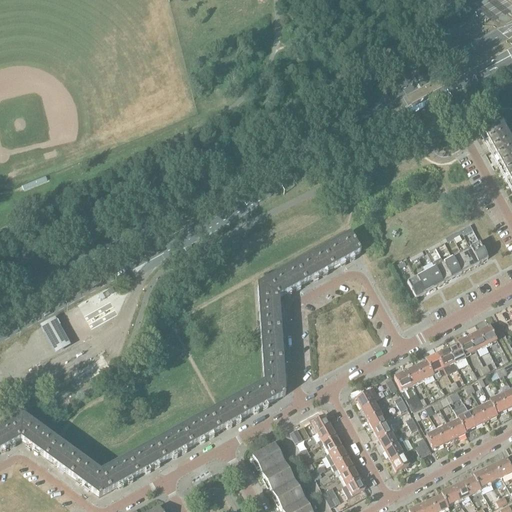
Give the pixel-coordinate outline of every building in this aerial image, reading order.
[(511,148),(500,127),(482,137),(511,191),(511,148)] [(350,237),(323,251),(333,270),(360,255),(350,237)] [(487,260),(479,244),(469,249),(478,265),(487,260)] [(460,254),(468,269),(469,270),(478,265),(469,249),(460,254)] [(323,251),(296,266),(306,285),(333,270),(323,251)] [(460,254),(451,259),(460,275),(469,270),(468,269),(460,254)] [(460,275),(451,259),(442,264),(451,280),(460,275)] [(431,265),(433,269),(442,285),(451,280),(442,264),(440,260),(431,265)] [(278,300),(306,285),(296,266),(257,287),(278,300)] [(422,269),(413,274),(424,295),(433,290),(425,274),(424,274),(422,269)] [(442,285),(433,269),(425,274),(433,290),(442,285)] [(413,274),(404,279),(415,300),(424,295),(413,274)] [(280,330),(278,300),(257,287),(260,331),(280,330)] [(55,318),(39,326),(55,355),(71,347),(55,318)] [(489,329),(478,334),(485,348),(496,343),(489,329)] [(260,331),(262,363),(282,361),(280,330),(260,331)] [(478,334),(467,339),(474,353),(485,348),(478,334)] [(456,345),(457,346),(463,358),(474,353),(467,339),(456,345)] [(457,346),(446,352),(453,365),(464,360),(463,358),(457,346)] [(446,352),(436,357),(442,371),(453,365),(446,352)] [(425,362),(426,364),(432,375),(442,371),(436,357),(425,362)] [(262,363),(263,385),(273,403),(285,397),(282,361),(262,363)] [(426,364),(415,369),(421,383),(432,377),(432,375),(426,364)] [(415,369),(404,374),(411,388),(421,383),(415,369)] [(492,384),(498,380),(502,378),(499,372),(489,377),(492,384)] [(404,374),(393,379),(400,393),(411,388),(404,374)] [(391,395),(396,392),(390,381),(385,384),(391,395)] [(245,418),(273,403),(263,385),(235,400),(245,418)] [(361,411),(373,404),(378,401),(373,391),(355,401),(361,411)] [(500,398),(507,411),(511,408),(511,395),(511,392),(500,398)] [(490,405),(496,417),(507,411),(500,398),(489,403),(490,405)] [(235,400),(216,411),(208,415),(218,433),(245,418),(235,400)] [(402,402),(396,406),(397,409),(400,414),(406,411),(404,406),(402,402)] [(419,402),(408,408),(411,415),(422,409),(419,402)] [(366,421),(379,414),(373,404),(361,411),(366,421)] [(496,418),(496,417),(490,405),(479,410),(486,423),(496,418)] [(468,415),(475,429),(486,423),(479,410),(468,415)] [(366,421),(372,432),(385,425),(382,421),(387,418),(384,412),(379,415),(379,414),(366,421)] [(208,415),(181,430),(191,448),(218,433),(208,415)] [(458,422),(464,434),(475,429),(468,415),(458,420),(458,422)] [(22,417),(0,428),(0,452),(20,442),(22,417)] [(57,443),(22,417),(20,442),(45,460),(57,443)] [(316,422),(315,419),(308,423),(312,431),(313,430),(317,436),(329,429),(323,418),(316,422)] [(454,441),(465,436),(464,434),(458,422),(447,427),(454,441)] [(413,423),(407,426),(411,434),(417,431),(413,423)] [(372,432),(378,442),(390,436),(385,425),(372,432)] [(436,432),(443,446),(454,441),(447,427),(436,432)] [(308,440),(303,429),(297,432),(303,443),(308,440)] [(320,442),(316,444),(318,448),(322,446),(335,439),(329,429),(317,436),(320,442)] [(181,430),(154,445),(164,463),(191,448),(181,430)] [(436,432),(425,438),(432,452),(443,446),(436,432)] [(289,437),(294,447),(301,443),(296,433),(289,437)] [(378,442),(384,453),(399,445),(393,434),(390,436),(378,442)] [(266,440),(270,447),(273,446),(279,443),(275,436),(266,440)] [(322,446),(328,456),(341,450),(335,439),(322,446)] [(45,460),(70,478),(83,462),(57,443),(45,460)] [(389,464),(402,457),(407,454),(402,443),(399,445),(384,453),(389,464)] [(420,461),(425,458),(430,455),(425,444),(419,447),(418,448),(414,450),(420,461)] [(154,445),(127,459),(137,478),(164,463),(154,445)] [(282,456),(281,455),(279,451),(277,453),(273,446),(270,447),(251,458),(262,476),(283,464),(280,457),(282,456)] [(330,469),(334,467),(346,460),(341,450),(328,456),(324,459),(330,469)] [(301,458),(304,463),(310,459),(307,454),(301,458)] [(395,474),(408,467),(402,457),(389,464),(395,474)] [(127,459),(100,474),(110,493),(137,478),(127,459)] [(334,467),(340,477),(352,471),(346,460),(334,467)] [(100,474),(83,462),(70,478),(98,499),(110,493),(100,474)] [(506,462),(495,467),(501,480),(511,475),(506,462)] [(287,471),(283,464),(262,476),(272,494),(293,482),(290,476),(292,474),(291,474),(289,470),(287,471)] [(495,467),(483,472),(490,485),(501,480),(495,467)] [(319,475),(325,472),(323,469),(311,475),(312,478),(319,475)] [(345,488),(358,481),(352,471),(340,477),(345,488)] [(472,478),(473,480),(478,490),(490,485),(483,472),(472,478)] [(473,480),(462,485),(468,498),(479,493),(478,490),(473,480)] [(358,481),(345,488),(341,490),(347,501),(364,492),(358,481)] [(272,494),(277,504),(281,511),(282,511),(303,501),(300,494),(302,493),(301,492),(299,488),(297,489),(293,482),(272,494)] [(451,490),(457,503),(468,498),(462,485),(451,490)] [(440,495),(441,498),(446,508),(457,503),(451,490),(440,495)] [(333,494),(327,498),(324,500),(330,510),(335,507),(332,501),(336,499),(333,494)] [(441,498),(430,503),(434,511),(444,511),(447,511),(446,508),(441,498)] [(307,507),(303,501),(282,511),(309,511),(312,511),(312,510),(309,506),(307,507)] [(434,511),(430,503),(419,508),(420,511),(434,511)]
